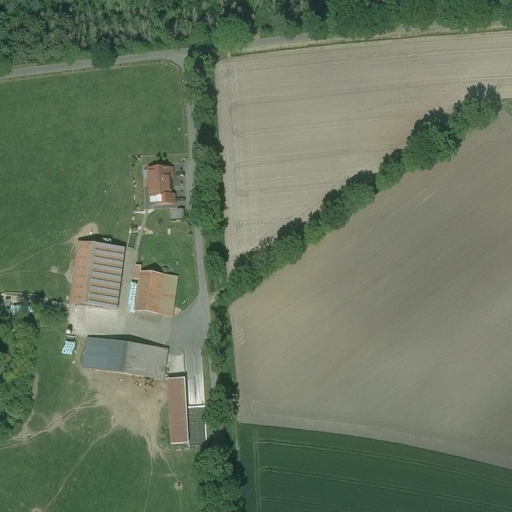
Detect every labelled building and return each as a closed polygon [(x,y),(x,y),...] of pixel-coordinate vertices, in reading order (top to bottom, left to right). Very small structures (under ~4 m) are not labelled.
[(173,169),(149,171),(150,181),(148,183),(148,188),(150,190),(151,198),(156,198),(157,206),(175,205),(174,196),(170,196),(169,178),(173,178),(173,169)] [(185,219),(184,209),(173,209),(173,220),(185,219)] [(119,249),(79,244),(71,305),(109,310),(114,270),(116,270),(119,249)] [(177,278),(141,273),(141,267),(136,267),(135,281),(140,281),(136,313),(172,318),(177,278)] [(5,314),(44,313),(44,296),(5,297),(5,314)] [(116,343),(88,339),(83,370),(112,374),(116,343)] [(168,351),(116,343),(112,374),(164,381),(168,351)] [(204,363),(203,349),(185,350),(186,364),(204,363)] [(171,446),(189,445),(186,379),(168,380),(171,446)]
